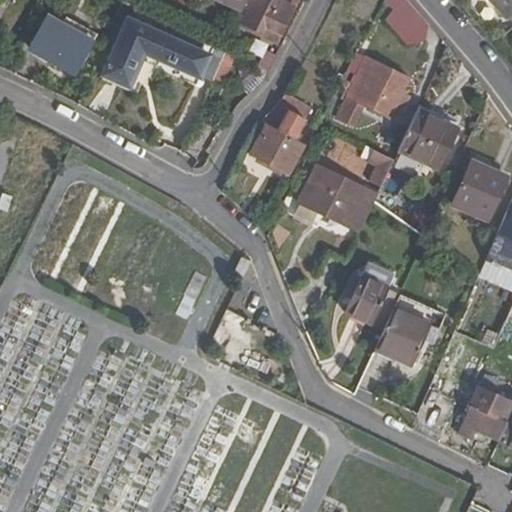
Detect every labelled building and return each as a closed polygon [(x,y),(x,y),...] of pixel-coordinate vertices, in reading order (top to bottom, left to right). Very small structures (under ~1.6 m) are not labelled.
[(249,0),(246,7),(240,20),(247,22),(255,2),(270,8),(273,0),(278,0),(295,7),(296,3),(290,0),(249,0)] [(255,2),(247,22),(268,32),(272,25),(284,31),(295,7),(278,0),(273,0),(270,8),(255,2)] [(383,0),(392,13),(386,16),(407,48),(430,33),(407,0),(383,0)] [(510,16),(511,18),(511,0),(491,0),(508,18),(510,16)] [(36,47),(60,60),(75,28),(53,16),(36,47)] [(207,78),(214,81),(216,76),(222,62),(228,50),(221,47),(216,58),(130,20),(106,76),(138,90),(150,65),(202,88),(207,78)] [(272,25),(268,32),(267,35),(280,40),(284,31),(272,25)] [(75,28),(60,60),(80,71),(97,40),(75,28)] [(411,77),(367,58),(348,98),(392,118),(395,111),(403,95),(411,77)] [(222,62),(216,76),(226,81),(233,67),(222,62)] [(313,105),(290,93),(287,100),(281,106),(265,117),(263,121),(267,124),(254,158),(289,175),(305,142),(297,138),(313,105)] [(411,99),(403,95),(395,111),(403,115),(411,99)] [(460,128),(419,110),(399,154),(440,171),(460,128)] [(363,181),(382,187),(392,158),(373,152),(363,181)] [(489,219),(508,176),(486,167),(473,161),(455,205),(489,219)] [(290,200),(362,233),(377,201),(380,195),(310,162),(290,200)] [(486,167),(508,176),(510,172),(487,163),(486,167)] [(511,206),(485,267),(511,278),(511,206)] [(249,273),(253,264),(244,259),(240,269),(249,273)] [(373,329),(388,295),(389,293),(361,280),(345,317),(373,329)] [(395,309),(399,299),(388,295),(373,329),(384,333),(395,309)] [(377,349),(399,358),(415,366),(433,325),(395,309),(384,333),(377,349)] [(377,349),(374,355),(396,365),(399,358),(377,349)] [(508,432),(511,422),(511,401),(481,388),(465,424),(491,436),(495,427),(508,432)]
